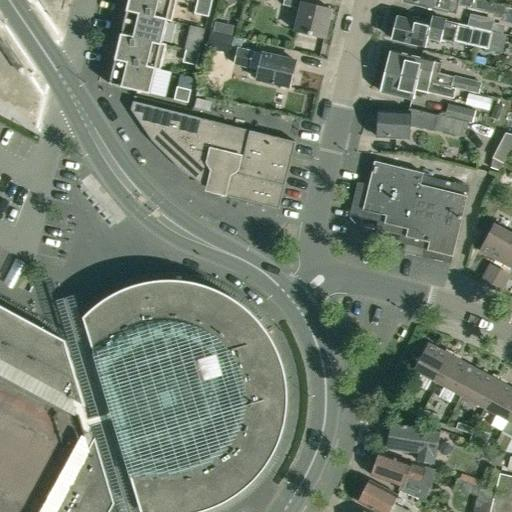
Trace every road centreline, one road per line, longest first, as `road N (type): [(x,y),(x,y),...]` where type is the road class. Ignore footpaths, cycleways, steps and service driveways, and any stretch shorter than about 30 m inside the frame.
road 1 (tertiary): [(295,305),(246,262),(147,206),(8,0)]
road 2 (unclassified): [(326,272),(311,243),(313,225),(367,0)]
road 3 (tertiary): [(282,511),(325,415),(322,358),(295,305)]
road 4 (residential): [(326,272),(442,303),(511,332)]
